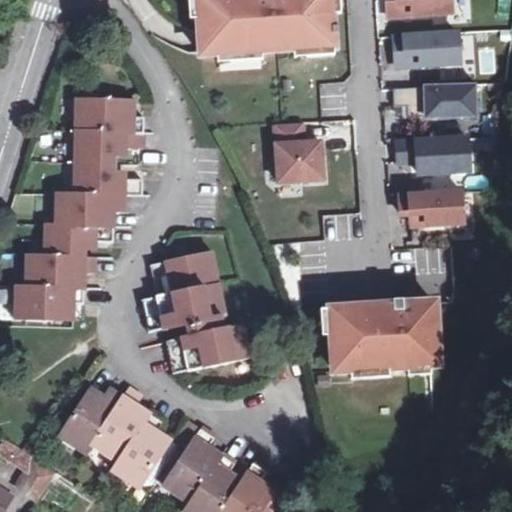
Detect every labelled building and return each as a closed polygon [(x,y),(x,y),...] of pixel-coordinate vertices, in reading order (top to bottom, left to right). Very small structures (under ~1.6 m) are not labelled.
[(202,20),(200,0),(190,0),(192,20),(202,20)] [(200,0),(202,20),(204,55),(220,54),(258,51),(299,49),(337,47),(335,15),(334,0),(200,0)] [(343,0),(334,0),(335,15),(344,14),(343,0)] [(450,0),(390,0),(391,17),(451,14),(450,0)] [(459,34),(396,38),(398,68),(461,64),(459,34)] [(337,47),(299,49),(299,58),(337,56),(337,47)] [(258,51),(220,54),(221,62),(258,60),(258,51)] [(478,87),(395,90),(395,103),(409,103),(410,119),(479,117),(478,87)] [(76,100),(76,124),(86,124),(86,134),(86,143),(76,144),(75,165),(75,186),(84,186),(84,196),(75,195),(66,196),(66,205),(56,205),(55,227),(55,235),(44,236),(44,258),(38,258),(38,267),(27,268),(27,289),(27,298),(16,298),(16,321),(62,321),(62,306),(74,306),(85,306),(84,291),(74,290),(74,274),(84,275),(97,275),(97,258),(86,257),(86,243),(113,243),(113,227),(99,227),(99,213),(113,213),(125,214),(125,197),(144,198),(144,182),(115,181),(115,150),(144,150),(144,119),(135,118),(122,118),(122,101),(76,100)] [(122,118),(135,118),(136,101),(122,101),(122,118)] [(86,124),(76,124),(76,134),(86,134),(86,124)] [(305,124),(276,125),(280,183),(324,180),(322,142),(306,143),(305,124)] [(86,134),(76,134),(76,144),(86,143),(86,134)] [(471,139),(408,143),(410,173),(473,169),(471,139)] [(84,186),(75,186),(75,195),(84,196),(84,186)] [(474,193),(401,197),(403,229),(476,225),(474,193)] [(66,205),(66,196),(56,195),(56,205),(66,205)] [(357,212),(324,219),(329,240),(361,233),(357,212)] [(99,227),(113,227),(113,213),(99,213),(99,227)] [(55,235),(55,227),(45,227),(44,236),(55,235)] [(150,266),(157,298),(163,328),(187,323),(222,316),(226,315),(213,253),(150,266)] [(38,267),(38,258),(27,257),(27,268),(38,267)] [(74,290),(84,291),(84,275),(74,274),(74,290)] [(27,298),(27,289),(16,289),(16,298),(27,298)] [(163,328),(157,298),(142,302),(148,332),(163,328)] [(394,305),(331,309),(333,335),(335,370),(352,369),(390,366),(409,365),(432,363),(438,363),(434,302),(403,304),(403,300),(393,301),(394,305)] [(62,306),(62,321),(74,321),(74,306),(62,306)] [(323,335),(333,335),(331,309),(321,309),(323,335)] [(222,316),(187,323),(190,337),(225,330),(222,316)] [(225,330),(190,337),(167,342),(173,373),(251,358),(244,326),(225,330)] [(432,363),(409,365),(409,375),(432,372),(432,363)] [(352,369),(352,378),(390,375),(390,366),(352,369)] [(99,409),(86,400),(60,438),(79,451),(86,441),(93,446),(118,462),(127,467),(120,477),(140,489),(165,451),(152,442),(159,432),(164,424),(149,416),(143,424),(131,417),(137,407),(144,397),(131,388),(125,396),(113,389),(107,399),(99,409)] [(93,390),(86,400),(99,409),(107,399),(93,390)] [(143,424),(149,416),(137,407),(131,417),(143,424)] [(203,458),(209,450),(215,440),(200,431),(187,422),(178,436),(177,446),(187,452),(164,487),(191,504),(199,509),(196,511),(262,511),(271,498),(258,489),(264,480),(250,471),(243,481),(236,492),(223,484),(230,473),(234,466),(222,458),(216,466),(203,458)] [(152,442),(165,451),(172,441),(159,432),(152,442)] [(86,441),(79,451),(87,456),(93,446),(86,441)] [(1,456),(24,471),(31,475),(39,462),(26,453),(9,443),(1,456)] [(216,466),(222,458),(209,450),(203,458),(216,466)] [(31,475),(24,471),(12,488),(37,504),(57,474),(39,462),(31,475)] [(127,467),(118,462),(112,472),(120,477),(127,467)] [(236,492),(243,481),(230,473),(223,484),(236,492)] [(0,509),(3,511),(12,497),(0,489),(0,509)]
